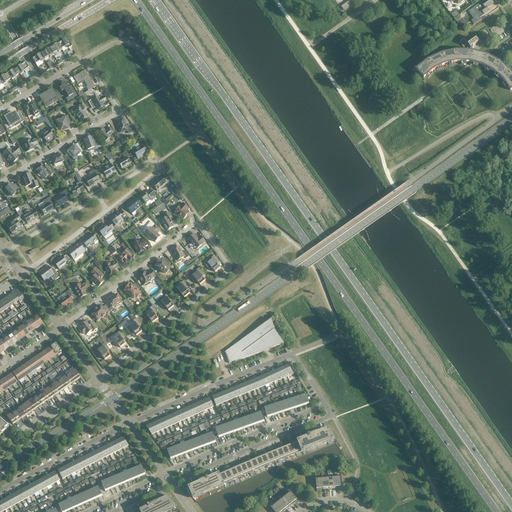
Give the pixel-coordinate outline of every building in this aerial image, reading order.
[(487,8),(494,3),(491,0),(485,0),(481,3),(484,7),(480,9),(484,15),(489,11),(487,8)] [(349,1),(341,7),(344,11),(351,5),(349,1)] [(64,40),(58,44),(62,50),(61,49),(65,46),(66,47),(67,46),(68,49),(72,47),(68,40),(66,41),(65,39),(64,40)] [(478,43),(476,40),(468,45),(470,48),(478,43)] [(62,50),(58,44),(57,44),(56,44),(55,45),(49,49),(53,55),(53,54),(57,52),(58,52),(59,52),(62,50)] [(53,55),(49,49),(48,50),(48,49),(46,50),(41,54),(45,60),(44,59),(48,57),(49,57),(50,57),(53,55)] [(456,50),(441,53),(427,60),(415,69),(423,77),(422,77),(422,78),(423,78),(424,78),(434,70),(445,65),(457,62),(470,63),(482,66),(493,72),(503,80),(510,91),(511,91),(511,90),(511,89),(511,72),(500,62),(487,55),(473,51),(472,51),(456,50)] [(45,60),(41,54),(39,55),(39,54),(38,56),(32,59),(35,64),(40,62),(41,62),(45,60)] [(28,68),(25,63),(20,66),(17,67),(18,67),(17,68),(20,75),(23,73),(23,72),(24,72),(24,71),(28,68)] [(20,75),(17,68),(11,72),(9,72),(9,73),(8,73),(12,80),(15,78),(15,77),(16,77),(15,76),(19,74),(20,75)] [(88,91),(95,87),(92,81),(88,75),(87,74),(87,73),(85,70),(79,73),(80,74),(74,78),(75,80),(76,81),(77,84),(83,80),(87,86),(85,87),(88,91)] [(12,80),(8,73),(2,77),(0,77),(1,78),(0,78),(0,79),(3,85),(6,83),(7,82),(7,81),(11,79),(12,80)] [(68,87),(65,82),(60,84),(62,86),(59,88),(61,92),(64,90),(68,97),(69,97),(71,97),(70,96),(72,95),(71,93),(74,91),(71,86),(68,87)] [(39,97),(45,107),(46,108),(58,101),(51,90),(46,93),(47,93),(44,95),(43,94),(39,97)] [(102,103),(106,101),(103,96),(99,99),(98,97),(92,101),(91,100),(88,102),(92,108),(94,107),(95,107),(97,110),(104,106),(102,103)] [(34,115),(34,116),(35,117),(38,114),(39,115),(42,113),(38,107),(36,109),(31,102),(27,104),(28,106),(27,107),(26,106),(26,107),(28,110),(27,111),(26,110),(28,118),(28,117),(34,115)] [(78,109),(77,109),(76,109),(74,110),(74,111),(74,112),(74,113),(82,122),(88,117),(83,112),(87,108),(82,103),(78,106),(80,108),(78,109)] [(10,114),(5,117),(10,126),(19,121),(20,123),(24,121),(19,112),(15,114),(14,113),(10,115),(10,114)] [(67,125),(71,124),(68,115),(64,117),(64,115),(63,115),(64,116),(59,119),(60,120),(56,121),(60,132),(64,131),(63,130),(65,130),(69,129),(67,125)] [(127,130),(128,131),(129,134),(133,132),(131,126),(127,127),(123,118),(115,121),(120,133),(127,130)] [(48,130),(49,131),(42,137),(47,142),(51,139),(50,138),(53,136),(52,135),(54,133),(50,128),(48,130)] [(98,134),(105,142),(110,137),(109,136),(114,132),(110,128),(106,131),(107,131),(105,132),(103,129),(98,134)] [(101,147),(96,140),(94,141),(93,140),(92,140),(90,137),(83,140),(87,150),(88,150),(89,151),(94,149),(95,149),(101,147)] [(35,146),(38,145),(36,139),(31,141),(30,139),(23,142),(24,145),(23,146),(23,147),(23,148),(23,149),(24,149),(25,149),(26,152),(34,149),(33,146),(35,146)] [(142,148),(145,146),(141,140),(137,142),(139,146),(132,150),(137,159),(141,157),(142,157),(146,155),(142,148)] [(77,143),(75,145),(67,152),(73,159),(82,151),(77,143)] [(7,158),(7,159),(7,160),(8,161),(9,161),(10,161),(12,163),(18,158),(16,155),(17,154),(18,155),(20,152),(16,147),(12,151),(11,150),(5,155),(7,158)] [(127,159),(130,157),(127,152),(122,154),(124,158),(118,162),(121,169),(130,164),(127,159)] [(66,157),(63,159),(62,159),(61,155),(51,159),(54,165),(63,162),(64,161),(66,165),(69,163),(66,157)] [(106,177),(115,172),(112,166),(115,165),(112,159),(109,161),(110,164),(101,170),(106,177)] [(41,176),(42,178),(44,180),(48,175),(50,177),(54,173),(47,165),(44,168),(42,165),(36,170),(38,174),(38,175),(39,177),(40,177),(41,176)] [(96,176),(99,174),(96,168),(88,173),(90,176),(85,179),(89,187),(99,181),(96,176)] [(30,185),(31,185),(32,189),(38,187),(36,181),(33,182),(30,174),(22,176),(23,180),(23,181),(23,183),(25,183),(26,186),(30,185)] [(158,190),(159,191),(160,192),(162,190),(162,189),(161,188),(169,181),(165,176),(163,179),(161,177),(152,185),(158,191),(158,190)] [(83,182),(80,177),(77,179),(79,182),(76,184),(77,186),(74,188),(73,187),(72,187),(71,188),(70,189),(71,190),(70,190),(74,197),(79,194),(78,194),(80,193),(81,193),(84,191),(80,184),(83,182)] [(9,186),(8,185),(5,188),(8,193),(7,194),(10,197),(11,196),(12,196),(19,190),(15,185),(12,187),(11,185),(9,187),(8,186),(9,186)] [(64,188),(60,190),(58,191),(61,195),(58,197),(57,197),(55,198),(55,199),(54,199),(58,206),(67,201),(64,195),(67,193),(64,188)] [(144,191),(139,196),(141,198),(141,199),(143,202),(144,201),(146,203),(150,199),(152,201),(156,197),(150,190),(147,192),(147,193),(146,194),(144,191)] [(45,205),(40,208),(44,215),(53,210),(50,206),(53,204),(49,197),(43,201),(45,205)] [(137,213),(136,211),(135,211),(142,206),(143,208),(144,208),(136,198),(132,201),(132,203),(131,204),(129,204),(126,207),(134,216),(137,213)] [(177,208),(176,208),(175,210),(175,211),(175,212),(178,215),(177,216),(180,218),(181,217),(183,219),(187,216),(186,215),(188,212),(187,211),(189,208),(183,203),(180,206),(178,209),(177,208)] [(38,218),(34,210),(31,212),(30,210),(28,210),(25,212),(25,213),(26,215),(23,216),(27,224),(32,221),(33,220),(34,220),(38,218)] [(111,219),(116,225),(121,221),(122,222),(127,218),(122,212),(120,214),(118,212),(115,214),(116,215),(111,219)] [(161,221),(166,231),(173,227),(171,223),(174,221),(169,212),(164,216),(165,218),(161,221)] [(11,219),(13,221),(7,226),(12,234),(18,230),(21,228),(18,223),(18,222),(20,221),(21,221),(17,215),(11,219)] [(109,223),(105,226),(104,224),(97,229),(99,232),(99,233),(100,235),(102,235),(104,237),(114,229),(109,223)] [(145,234),(155,242),(160,237),(156,234),(158,232),(158,233),(160,230),(155,225),(152,229),(150,228),(145,234)] [(98,242),(99,241),(95,237),(95,236),(92,233),(82,241),(87,248),(91,245),(91,246),(92,246),(94,245),(94,244),(94,243),(97,240),(98,242)] [(194,249),(195,248),(196,250),(203,244),(202,244),(205,242),(201,237),(198,239),(194,234),(194,235),(194,236),(189,240),(189,239),(188,239),(195,247),(194,248),(194,249)] [(144,250),(143,247),(144,246),(145,247),(148,245),(145,240),(140,242),(139,241),(133,244),(138,254),(144,250)] [(85,251),(79,243),(68,252),(74,260),(85,251)] [(112,246),(108,249),(113,255),(117,252),(112,246)] [(186,259),(189,257),(186,251),(183,253),(179,246),(171,251),(177,261),(178,261),(179,262),(180,262),(181,261),(181,260),(182,259),(181,259),(185,257),(186,259)] [(127,260),(130,262),(135,256),(127,249),(122,255),(123,255),(119,259),(124,264),(124,263),(125,261),(126,262),(127,260)] [(59,269),(68,263),(71,261),(66,255),(63,258),(62,256),(61,257),(61,258),(59,259),(54,262),(59,269)] [(220,262),(214,255),(211,258),(213,259),(205,265),(209,270),(209,269),(211,267),(215,272),(220,268),(217,264),(220,262)] [(168,271),(167,270),(170,267),(168,266),(171,263),(165,258),(165,259),(163,261),(162,260),(156,266),(157,267),(156,268),(161,272),(161,271),(165,274),(165,273),(166,274),(168,271)] [(104,267),(109,276),(116,273),(114,269),(116,269),(119,267),(116,262),(111,265),(110,263),(109,264),(108,263),(107,263),(105,264),(105,265),(106,266),(104,267)] [(48,267),(39,273),(45,281),(48,278),(50,277),(54,282),(60,277),(54,269),(52,270),(51,270),(48,267)] [(104,281),(101,279),(104,276),(96,268),(92,272),(94,274),(93,276),(93,277),(93,278),(91,280),(93,282),(93,283),(93,284),(94,286),(95,286),(96,285),(98,287),(104,281)] [(202,277),(204,274),(199,268),(196,270),(197,272),(190,278),(194,282),(196,280),(200,285),(205,281),(202,277)] [(150,280),(155,277),(152,271),(148,273),(148,274),(147,274),(146,272),(138,276),(143,285),(145,285),(145,286),(146,286),(150,284),(150,283),(150,282),(151,282),(150,280)] [(162,289),(165,287),(159,279),(156,282),(162,289)] [(186,289),(189,287),(184,281),(181,283),(182,285),(175,291),(178,295),(180,293),(184,298),(190,294),(186,289)] [(74,285),(75,287),(74,287),(80,298),(86,295),(85,292),(85,291),(86,290),(87,291),(90,288),(86,282),(82,285),(81,284),(80,285),(79,283),(74,285)] [(137,299),(140,295),(138,294),(140,293),(138,291),(140,288),(135,284),(133,286),(131,285),(130,286),(129,285),(126,289),(127,289),(125,291),(127,293),(126,293),(130,297),(131,296),(134,299),(136,297),(137,299)] [(15,291),(12,292),(19,302),(24,299),(18,290),(16,292),(15,291)] [(69,298),(73,295),(70,290),(66,293),(68,296),(59,302),(64,308),(73,302),(69,298)] [(19,302),(12,292),(10,294),(11,295),(9,297),(14,304),(18,301),(19,302)] [(162,307),(164,306),(168,311),(174,306),(170,302),(173,300),(168,293),(165,296),(166,297),(159,303),(162,308),(163,308),(162,307)] [(119,304),(122,303),(118,295),(108,300),(112,308),(115,306),(116,307),(119,306),(119,304)] [(14,304),(9,297),(6,298),(6,297),(3,298),(9,307),(14,304)] [(9,307),(3,298),(1,300),(2,301),(0,302),(5,310),(9,307)] [(106,305),(103,307),(103,308),(101,306),(98,309),(96,312),(95,311),(92,315),(98,320),(106,312),(108,314),(110,311),(106,305)] [(155,315),(157,313),(152,306),(149,308),(150,310),(143,316),(147,320),(149,318),(153,323),(158,319),(155,315)] [(36,316),(32,319),(37,327),(42,324),(36,316)] [(139,327),(141,325),(136,318),(133,321),(134,322),(127,328),(131,333),(130,332),(133,331),(136,336),(142,332),(139,327)] [(37,327),(32,319),(28,322),(33,330),(37,327)] [(262,326),(225,352),(229,364),(241,359),(262,352),(264,351),(269,349),(273,348),(276,347),(284,344),(274,330),(275,329),(273,324),(271,320),(262,326)] [(94,331),(98,328),(93,322),(89,325),(87,321),(81,326),(82,328),(80,330),(83,334),(85,332),(87,334),(89,333),(90,333),(93,331),(94,331)] [(33,330),(28,322),(24,325),(29,333),(33,330)] [(29,333),(24,325),(20,328),(25,336),(29,333)] [(25,336),(20,328),(15,331),(21,339),(25,336)] [(21,339),(15,331),(11,334),(16,342),(21,339)] [(115,344),(117,343),(120,348),(126,344),(123,340),(125,338),(120,331),(117,333),(119,335),(113,338),(111,340),(115,345),(115,344)] [(16,342),(11,334),(7,337),(12,344),(16,342)] [(12,344),(7,337),(3,340),(8,347),(12,344)] [(8,347),(3,340),(0,341),(0,344),(4,350),(8,347)] [(57,343),(56,344),(52,347),(57,355),(61,352),(59,348),(60,347),(57,343)] [(107,352),(110,350),(105,343),(102,345),(103,347),(95,352),(99,357),(99,356),(101,355),(105,360),(110,356),(107,352)] [(57,355),(52,347),(47,350),(53,358),(57,355)] [(53,358),(47,350),(43,353),(49,360),(53,358)] [(49,360),(43,353),(39,356),(44,363),(49,360)] [(44,363),(39,356),(35,359),(40,366),(44,363)] [(40,366),(35,359),(31,362),(36,369),(40,366)] [(36,369),(31,362),(26,364),(32,372),(36,369)] [(32,372),(26,364),(22,367),(28,375),(32,372)] [(288,366),(284,368),(287,377),(294,374),(288,366)] [(28,375),(22,367),(18,370),(23,378),(28,375)] [(287,377),(284,368),(279,370),(283,378),(287,377)] [(23,378),(18,370),(14,373),(19,381),(23,378)] [(75,370),(71,373),(76,381),(80,378),(75,370)] [(283,378),(279,370),(275,371),(278,380),(283,378)] [(278,380),(275,371),(270,373),(274,382),(278,380)] [(76,381),(71,373),(66,376),(72,384),(76,381)] [(274,382),(270,373),(266,375),(270,384),(274,382)] [(12,374),(7,377),(13,385),(17,382),(12,374)] [(270,384),(266,375),(262,377),(265,386),(270,384)] [(72,384),(66,376),(62,379),(67,386),(72,384)] [(13,385),(7,377),(3,380),(8,388),(13,385)] [(265,386),(262,377),(257,379),(261,387),(265,386)] [(67,386),(62,379),(58,382),(63,389),(67,386)] [(261,387),(257,379),(253,380),(256,389),(261,387)] [(8,388),(3,380),(0,382),(0,384),(4,391),(8,388)] [(256,389),(253,380),(248,382),(252,391),(256,389)] [(63,389),(58,382),(54,385),(59,392),(63,389)] [(252,391),(248,382),(244,384),(247,393),(252,391)] [(247,393),(244,384),(239,386),(243,395),(247,393)] [(59,392),(54,385),(50,388),(55,395),(59,392)] [(243,395),(239,386),(235,388),(238,397),(243,395)] [(55,395),(50,388),(45,390),(51,398),(55,395)] [(238,397),(235,388),(230,390),(234,398),(238,397)] [(51,398),(45,390),(41,393),(47,401),(51,398)] [(234,398),(230,390),(226,391),(230,400),(234,398)] [(230,400),(226,391),(222,393),(225,402),(230,400)] [(47,401),(41,393),(37,396),(42,404),(47,401)] [(225,402),(222,393),(217,395),(221,404),(225,402)] [(221,404),(217,395),(212,397),(216,406),(221,404)] [(42,404),(37,396),(33,399),(38,407),(42,404)] [(296,396),(291,397),(292,399),(295,409),(300,407),(297,398),(296,396)] [(292,399),(291,397),(287,399),(287,400),(291,410),(295,409),(292,399)] [(209,398),(205,400),(209,409),(213,407),(209,398)] [(38,407),(33,399),(29,402),(34,410),(38,407)] [(209,409),(205,400),(200,402),(204,411),(209,409)] [(34,410),(29,402),(24,405),(30,413),(34,410)] [(204,411),(200,402),(196,404),(200,413),(204,411)] [(200,413),(196,404),(192,406),(196,415),(200,413)] [(30,413),(24,405),(20,408),(26,415),(30,413)] [(196,415),(192,406),(187,408),(191,417),(196,415)] [(272,416),(269,406),(261,409),(263,414),(266,413),(267,418),(272,416)] [(26,415),(20,408),(16,411),(21,418),(26,415)] [(191,417),(187,408),(183,410),(187,419),(191,417)] [(187,419),(183,410),(179,412),(183,421),(187,419)] [(21,418),(16,411),(12,414),(17,421),(21,418)] [(183,421),(179,412),(174,414),(178,423),(183,421)] [(264,422),(261,412),(256,414),(260,424),(264,422)] [(17,421),(12,414),(8,417),(13,424),(17,421)] [(178,423),(174,414),(170,416),(174,425),(178,423)] [(174,425),(170,416),(165,418),(169,427),(174,425)] [(0,432),(1,432),(2,433),(6,430),(5,429),(8,426),(8,427),(9,427),(0,418),(0,432)] [(169,427),(165,418),(161,420),(165,429),(169,427)] [(165,429),(161,420),(157,422),(161,431),(165,429)] [(161,431),(157,422),(152,424),(156,433),(161,431)] [(156,433),(152,424),(146,427),(152,435),(156,433)] [(223,436),(220,426),(213,429),(214,434),(217,433),(219,438),(223,436)] [(329,428),(317,433),(316,430),(307,434),(308,436),(297,441),(297,442),(298,442),(301,451),(301,452),(302,453),(333,440),(333,439),(334,438),(334,439),(335,438),(329,429),(329,428)] [(216,443),(212,433),(208,435),(211,444),(216,443)] [(211,444),(208,435),(203,436),(207,446),(211,444)] [(207,446),(203,436),(199,438),(202,448),(207,446)] [(123,438),(118,440),(123,449),(128,446),(123,438)] [(202,448),(199,438),(194,440),(198,449),(202,448)] [(123,449),(118,440),(114,442),(118,451),(123,449)] [(198,449),(194,440),(190,441),(193,451),(198,449)] [(296,442),(295,442),(292,443),(296,454),(301,452),(301,451),(298,442),(297,442),(297,441),(297,440),(296,440),(296,442)] [(193,451),(190,441),(185,443),(189,453),(193,451)] [(118,451),(114,442),(110,444),(114,453),(118,451)] [(189,453),(185,443),(181,445),(184,454),(189,453)] [(296,454),(292,443),(288,445),(287,444),(285,444),(286,446),(282,448),(286,458),(296,454)] [(114,453),(110,444),(105,447),(110,455),(114,453)] [(184,454),(181,445),(176,446),(180,456),(184,454)] [(180,456),(176,446),(172,448),(175,458),(180,456)] [(110,455),(105,447),(101,449),(105,457),(110,455)] [(175,458),(172,448),(167,450),(171,459),(175,458)] [(286,458),(282,448),(277,449),(277,448),(275,449),(275,450),(271,452),(275,462),(286,458)] [(105,457),(101,449),(97,451),(101,459),(105,457)] [(101,459),(97,451),(93,453),(97,462),(101,459)] [(275,462),(271,452),(267,454),(266,452),(264,453),(265,455),(261,456),(265,466),(275,462)] [(97,462),(93,453),(88,455),(93,464),(97,462)] [(93,464),(88,455),(84,457),(88,466),(93,464)] [(265,466),(261,456),(256,458),(256,457),(255,457),(255,458),(260,468),(265,466)] [(88,466),(84,457),(80,460),(84,468),(88,466)] [(260,468),(255,458),(251,460),(251,459),(249,460),(249,461),(245,463),(249,473),(260,468)] [(84,468),(80,460),(75,462),(80,470),(84,468)] [(80,470),(75,462),(71,464),(75,472),(80,470)] [(249,473),(245,463),(241,465),(240,463),(238,464),(239,466),(235,467),(239,477),(249,473)] [(75,472),(71,464),(67,466),(71,475),(75,472)] [(144,470),(142,465),(137,467),(139,472),(141,477),(146,475),(144,470)] [(71,475),(67,466),(63,468),(67,477),(71,475)] [(141,477),(139,472),(137,467),(133,469),(136,479),(141,477)] [(239,477),(235,467),(231,469),(230,468),(228,469),(229,470),(224,472),(229,482),(239,477)] [(67,477),(63,468),(58,470),(62,479),(67,477)] [(136,479),(133,469),(128,471),(132,480),(136,479)] [(132,480),(128,471),(124,473),(128,482),(132,480)] [(60,480),(55,472),(51,474),(55,483),(60,480)] [(229,482),(224,472),(220,474),(220,472),(219,473),(219,474),(224,484),(229,482)] [(128,482),(124,473),(119,475),(123,484),(128,482)] [(55,483),(51,474),(47,477),(51,485),(55,483)] [(224,484),(219,474),(208,478),(207,476),(198,480),(199,482),(188,487),(188,488),(186,489),(193,498),(193,499),(225,486),(224,484)] [(123,484),(119,475),(115,476),(119,486),(123,484)] [(119,486),(115,476),(110,478),(114,488),(119,486)] [(51,485),(47,477),(42,479),(47,487),(51,485)] [(114,488),(110,478),(106,480),(108,485),(110,490),(114,488)] [(47,487),(42,479),(38,481),(43,490),(47,487)] [(108,485),(106,480),(101,482),(103,487),(105,492),(110,490),(108,485)] [(43,490),(38,481),(34,484),(39,492),(43,490)] [(39,492),(34,484),(30,486),(34,494),(39,492)] [(34,494),(30,486),(26,488),(30,497),(34,494)] [(100,491),(98,487),(94,489),(96,493),(98,498),(103,496),(100,491)] [(30,497),(26,488),(21,490),(26,499),(30,497)] [(98,498),(96,493),(94,489),(89,491),(94,500),(98,498)] [(26,499),(21,490),(17,493),(22,501),(26,499)] [(94,500),(89,491),(85,493),(89,502),(94,500)] [(299,502),(290,491),(285,495),(293,504),(297,501),(298,503),(299,502)] [(22,501),(17,493),(13,495),(17,503),(22,501)] [(89,502),(85,493),(81,495),(85,504),(89,502)] [(17,503),(13,495),(9,497),(13,506),(17,503)] [(85,504),(81,495),(76,497),(80,506),(85,504)] [(293,504),(285,495),(280,499),(289,510),(290,509),(289,508),(293,504)] [(169,496),(157,502),(155,500),(147,504),(148,507),(140,511),(166,511),(175,508),(174,507),(175,506),(176,506),(169,497),(169,496)] [(13,506),(9,497),(4,500),(9,508),(13,506)] [(80,506),(76,497),(72,498),(76,508),(80,506)] [(76,508),(72,498),(67,500),(72,510),(76,508)] [(289,510),(280,499),(275,503),(282,511),(283,511),(287,509),(288,511),(289,510)] [(9,508),(4,500),(0,502),(5,510),(9,508)] [(72,510),(67,500),(63,502),(65,507),(67,511),(72,510)] [(65,507),(63,502),(58,504),(61,509),(61,511),(66,511),(67,511),(65,507)] [(282,511),(275,503),(270,507),(274,511),(282,511)]
